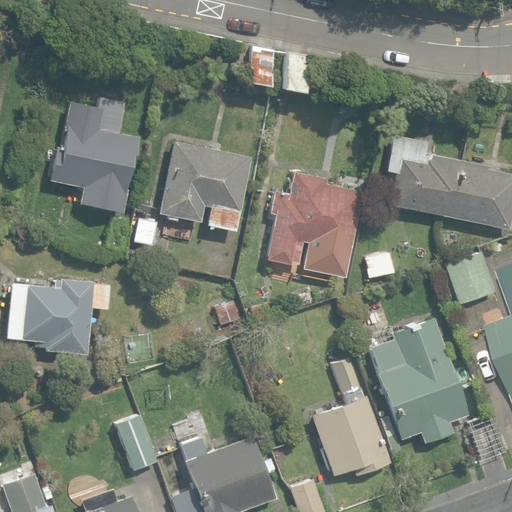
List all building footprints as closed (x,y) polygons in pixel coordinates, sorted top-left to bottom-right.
[(243,81),(263,84),(269,48),(249,44),(243,81)] [(276,87),(298,91),(305,53),(283,49),(276,87)] [(75,202),(119,211),(124,188),(122,187),(126,170),(127,171),(135,136),(114,131),(120,100),(96,95),(94,105),(66,100),(60,124),(62,125),(58,145),(52,144),(45,179),(79,186),(75,202)] [(385,202),(504,228),(511,192),(511,173),(418,153),(421,140),(389,133),(381,169),(391,172),(385,202)] [(202,223),(232,229),(247,156),(170,140),(155,211),(196,219),(199,204),(206,205),(202,223)] [(262,258),(286,262),(287,260),(294,262),(298,240),(346,250),(358,190),(321,183),(322,177),(289,170),(284,192),(270,189),(266,212),(271,213),(262,258)] [(101,247),(116,251),(124,217),(108,214),(101,247)] [(148,243),(152,221),(134,217),(130,240),(148,243)] [(441,262),(455,302),(493,289),(479,249),(441,262)] [(368,254),(372,275),(389,271),(385,251),(368,254)] [(421,283),(431,280),(427,271),(418,274),(421,283)] [(42,349),(83,353),(88,306),(104,308),(107,283),(90,281),(58,277),(57,278),(50,277),(49,286),(9,282),(3,336),(32,339),(32,346),(42,347),(42,349)] [(414,296),(427,334),(453,325),(440,287),(414,296)] [(212,307),(219,326),(245,316),(237,296),(212,307)] [(511,316),(491,324),(511,381),(511,316)] [(416,431),(420,443),(451,432),(446,419),(464,413),(441,345),(402,359),(394,336),(364,347),(395,438),(416,431)] [(350,466),(353,474),(388,461),(363,393),(360,394),(345,355),(328,362),(342,401),(308,414),(330,473),(350,466)] [(110,424),(128,470),(153,460),(135,414),(110,424)] [(150,442),(175,511),(228,511),(271,497),(249,434),(203,451),(198,436),(177,444),(183,459),(192,484),(186,486),(168,436),(150,442)] [(47,511),(46,506),(42,507),(30,472),(0,482),(0,487),(8,511),(47,511)] [(287,486),(296,511),(322,511),(310,477),(287,486)] [(113,498),(109,486),(77,497),(81,509),(73,511),(132,511),(126,493),(113,498)]
